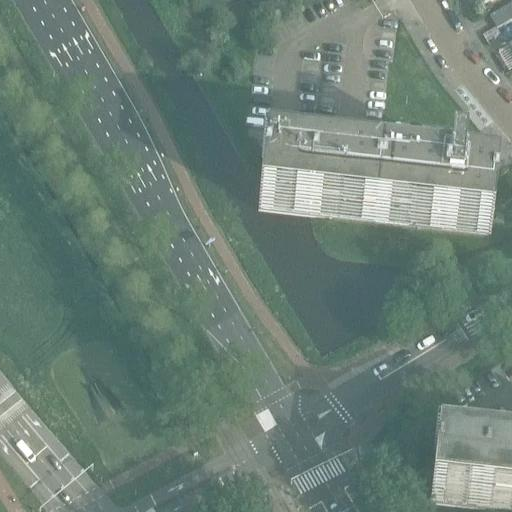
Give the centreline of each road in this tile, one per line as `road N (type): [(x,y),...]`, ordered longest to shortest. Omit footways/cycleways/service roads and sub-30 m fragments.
road 1 (secondary): [(298,431),(45,0)]
road 2 (unclassified): [(298,431),(511,301)]
road 3 (tertiary): [(148,511),(298,431)]
road 4 (residential): [(511,112),(453,46),(426,0)]
road 5 (secondary): [(0,411),(86,511)]
